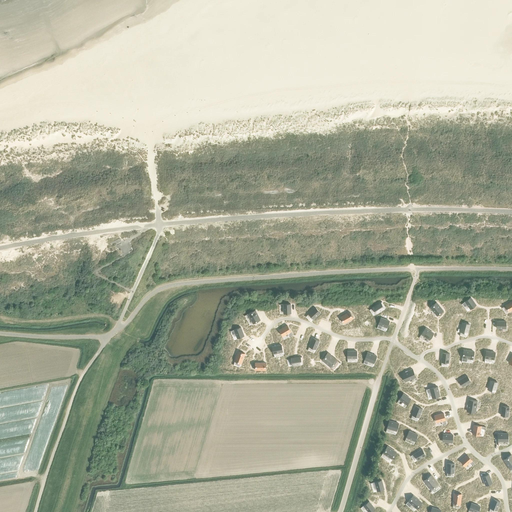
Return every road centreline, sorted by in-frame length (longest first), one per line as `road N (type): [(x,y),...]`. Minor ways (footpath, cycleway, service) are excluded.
road 1 (track): [(159,224),(126,20)]
road 2 (unclassified): [(340,511),(377,382)]
